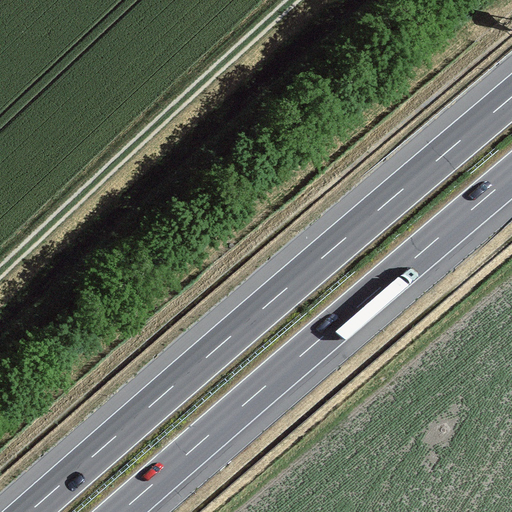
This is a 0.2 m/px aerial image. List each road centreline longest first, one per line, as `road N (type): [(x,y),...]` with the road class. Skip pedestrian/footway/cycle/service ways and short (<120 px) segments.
road 1 (motorway): [(511,97),(29,511)]
road 2 (motorway): [(121,511),(511,175)]
